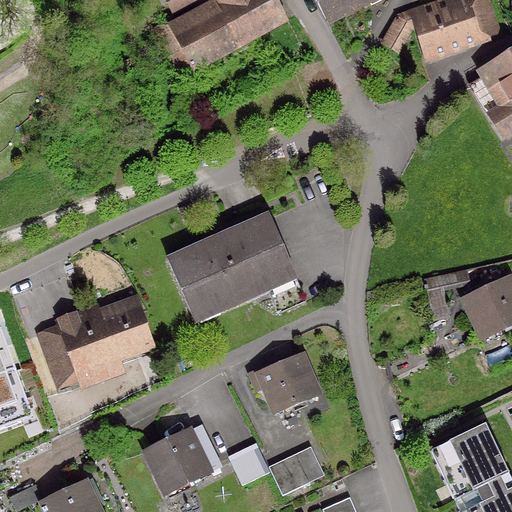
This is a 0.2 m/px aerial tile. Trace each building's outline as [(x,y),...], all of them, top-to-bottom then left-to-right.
[(166,0),(173,12),(195,0),(208,0),(215,12),(174,34),(168,22),(154,29),(169,58),(164,61),(174,79),(192,68),(193,70),(282,23),(269,0),(166,0)] [(313,0),(326,24),(366,3),(371,0),(313,0)] [(478,40),(496,34),(484,0),(442,0),(397,17),(396,20),(381,44),(396,52),(410,27),(415,26),(426,59),(479,41),(478,40)] [(483,81),(470,89),(502,139),(511,132),(511,52),(478,72),(483,81)] [(189,206),(179,211),(183,218),(192,213),(189,206)] [(276,314),(304,301),(276,238),(267,219),(217,241),(214,235),(215,239),(166,261),(190,316),(240,294),(241,296),(264,286),(276,314)] [(446,317),(440,288),(439,283),(425,286),(432,320),(446,317)] [(511,292),(507,283),(489,291),(486,285),(475,290),(479,296),(464,304),(479,335),(480,339),(511,323),(511,292)] [(38,336),(56,384),(75,377),(76,382),(80,381),(77,374),(152,346),(140,315),(134,299),(100,311),(99,308),(82,314),(56,324),(57,329),(38,336)] [(0,331),(0,424),(30,414),(0,331)] [(294,405),(298,404),(316,396),(300,358),(274,369),(273,367),(262,371),(256,373),(274,414),(294,405)] [(503,487),(510,484),(507,476),(484,427),(429,453),(453,502),(479,489),(486,503),(506,493),(503,487)] [(151,451),(145,454),(162,489),(182,479),(184,485),(208,473),(218,468),(209,449),(204,452),(199,441),(192,444),(187,433),(151,451)] [(265,470),(254,447),(227,460),(233,472),(240,487),(267,474),(265,470)] [(281,497),(308,484),(294,456),(267,468),(281,497)] [(44,511),(95,511),(93,507),(100,503),(94,492),(88,495),(82,484),(41,504),(44,511)] [(17,511),(39,501),(33,488),(9,500),(14,511),(17,511)] [(511,511),(511,490),(506,493),(486,503),(467,511),(511,511)] [(321,511),(353,511),(348,499),(321,511)]
